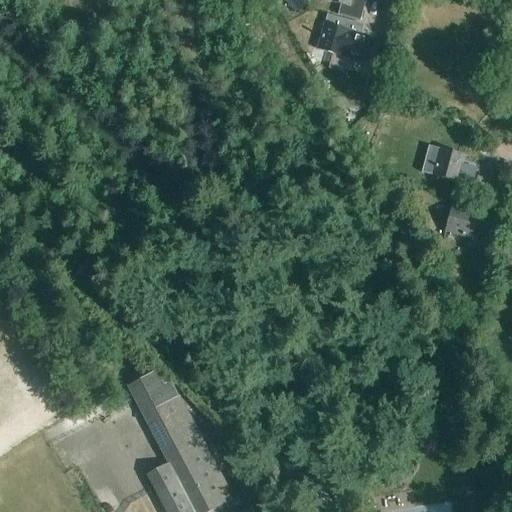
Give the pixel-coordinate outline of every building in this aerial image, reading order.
[(281,0),(295,16),(309,5),(304,0),(281,0)] [(326,0),(326,2),(342,7),(340,17),(361,23),(367,0),(326,0)] [(354,24),(327,17),(318,52),(362,64),(369,39),(351,34),(354,24)] [(350,109),(342,113),(347,124),(358,118),(353,108),(350,109)] [(440,151),(433,177),(456,184),(454,191),(470,196),(477,169),(461,165),(463,157),(440,151)] [(475,192),(490,195),(493,177),(478,174),(475,192)] [(472,241),(479,215),(460,210),(463,200),(455,198),(445,233),(472,241)] [(165,387),(158,373),(126,389),(170,466),(150,477),(167,511),(207,511),(231,499),(171,384),(165,387)]
